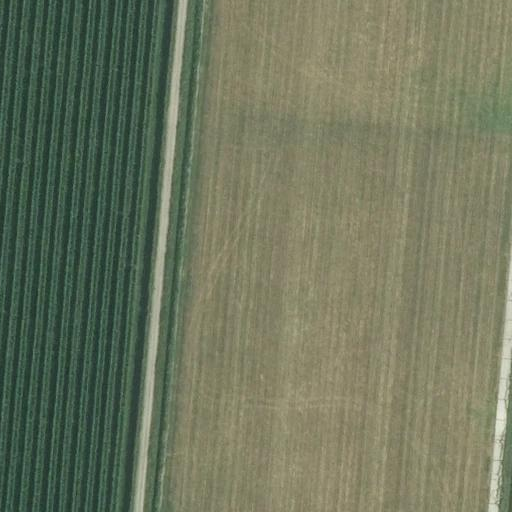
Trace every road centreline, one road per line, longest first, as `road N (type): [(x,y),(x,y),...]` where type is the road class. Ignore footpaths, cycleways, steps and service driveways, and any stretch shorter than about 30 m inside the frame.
road 1 (track): [(136,511),(181,0)]
road 2 (track): [(493,511),(511,297)]
